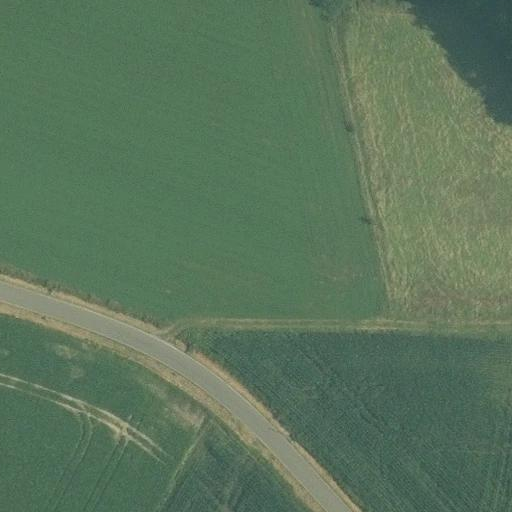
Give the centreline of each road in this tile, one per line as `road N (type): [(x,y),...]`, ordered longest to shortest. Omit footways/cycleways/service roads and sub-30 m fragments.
road 1 (tertiary): [(0,291),(154,347),(229,399),(335,511)]
road 2 (track): [(154,347),(189,322),(511,327)]
